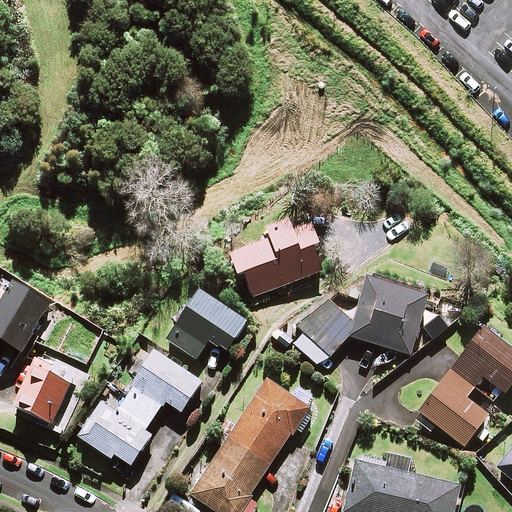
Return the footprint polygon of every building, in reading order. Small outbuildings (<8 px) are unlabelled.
[(297,235),(293,225),(270,232),(274,243),(234,257),(242,280),(248,278),(255,299),(326,274),(318,251),(323,250),(316,229),(297,235)] [(370,280),(364,300),(341,294),(297,328),(303,336),(293,344),(319,366),(334,360),(352,339),(412,358),(431,299),(370,280)] [(249,324),(200,292),(168,341),(200,362),(212,342),(230,354),(249,324)] [(511,351),(485,331),(415,423),(432,436),(438,428),(467,449),(490,418),(468,401),(476,390),(496,405),(503,395),(507,398),(511,390),(511,351)] [(204,385),(157,354),(117,413),(105,405),(81,440),(114,462),(117,457),(134,468),(154,438),(147,433),(167,403),(184,415),(204,385)] [(77,376),(40,359),(17,409),(54,426),(77,376)] [(216,443),(225,449),(193,498),(214,511),(257,511),(260,508),(250,501),(298,428),(303,432),(316,413),(308,408),(314,399),(301,390),(295,399),(269,382),(239,429),(230,423),(216,443)] [(511,455),(499,469),(511,480),(511,455)] [(413,462),(391,457),(387,471),(358,464),(346,511),(456,511),(462,488),(409,476),(413,462)]
